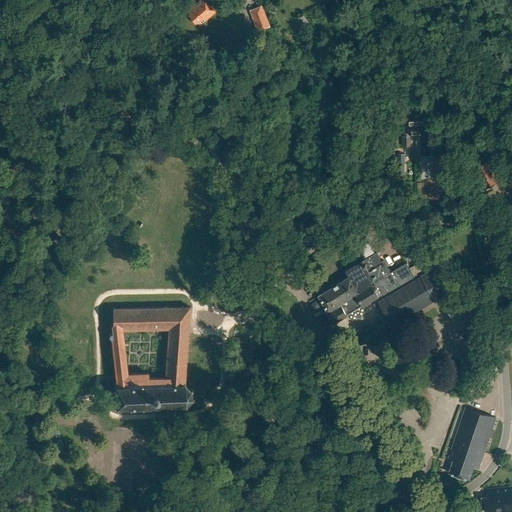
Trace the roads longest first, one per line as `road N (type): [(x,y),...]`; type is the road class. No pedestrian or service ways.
road 1 (unclassified): [(446,511),(494,466),(507,429),(500,227)]
road 2 (unclassified): [(416,0),(419,37),(408,71),(314,245)]
road 3 (unclassified): [(429,511),(314,325)]
road 4 (unclassified): [(314,245),(389,212),(442,220),(476,211),(500,227)]
road 5 (unclassified): [(164,511),(243,414)]
